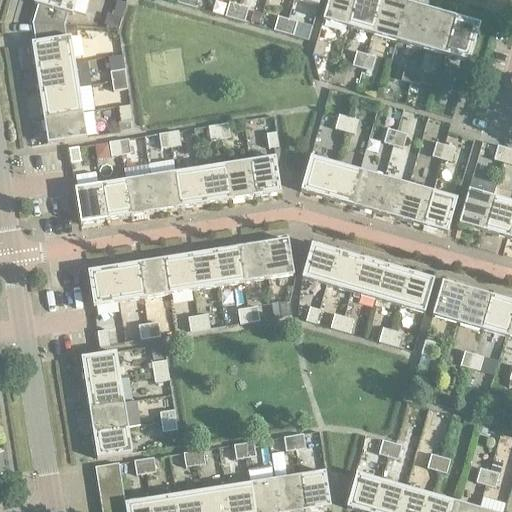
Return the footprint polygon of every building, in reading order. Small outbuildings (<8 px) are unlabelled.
[(77,0),(35,0),(34,6),(38,7),(33,26),(65,27),(68,16),(72,17),(77,0)] [(199,0),(188,0),(187,8),(196,10),(199,0)] [(320,0),(293,0),(293,1),(318,8),(320,0)] [(355,0),(329,0),(323,22),(348,29),(355,0)] [(382,0),(355,0),(348,29),(372,36),(382,0)] [(407,5),(390,0),(382,0),(372,36),(396,43),(407,5)] [(229,5),(225,19),(235,22),(239,7),(229,5)] [(431,12),(407,5),(396,43),(421,50),(431,12)] [(249,10),(239,7),(235,22),(244,24),(249,10)] [(456,19),(431,12),(421,50),(445,57),(456,19)] [(254,13),(251,24),(259,26),(262,15),(254,13)] [(107,16),(104,26),(118,30),(121,20),(107,16)] [(278,18),(274,33),(283,36),(287,21),(278,18)] [(481,26),(456,19),(445,57),(469,64),(481,26)] [(297,24),(287,21),(283,36),(293,38),(297,24)] [(65,27),(33,26),(35,44),(32,45),(36,71),(75,64),(71,39),(67,39),(65,27)] [(327,45),(317,42),(313,57),(323,60),(327,45)] [(353,68),(362,71),(366,57),(356,54),(353,68)] [(376,59),(366,57),(362,71),(372,74),(376,59)] [(79,89),(75,64),(36,71),(40,96),(79,89)] [(401,82),(411,85),(415,70),(405,68),(401,82)] [(424,73),(415,70),(411,85),(420,87),(424,73)] [(127,82),(125,72),(110,74),(112,84),(127,82)] [(128,92),(127,82),(112,84),(113,94),(128,92)] [(450,96),(460,99),(464,85),(454,82),(450,96)] [(83,114),(79,89),(40,96),(44,120),(83,114)] [(87,140),(83,114),(44,120),(48,146),(68,143),(87,140)] [(335,131),(344,134),(349,120),(339,117),(335,131)] [(358,122),(349,120),(344,134),(354,137),(358,122)] [(135,132),(133,122),(118,124),(120,134),(135,132)] [(231,141),(228,126),(218,128),(221,142),(231,141)] [(221,142),(218,128),(208,129),(211,144),(221,142)] [(384,145),(393,148),(398,134),(388,131),(384,145)] [(181,149),(179,134),(169,135),(171,150),(181,149)] [(407,136),(398,134),(393,148),(403,151),(407,136)] [(171,150),(169,135),(159,137),(161,152),(171,150)] [(279,149),(277,135),(267,136),(269,151),(279,149)] [(131,156),(129,141),(119,143),(121,158),(131,156)] [(121,158),(119,143),(109,145),(111,159),(121,158)] [(432,159),(442,162),(446,147),(436,145),(432,159)] [(456,150),(446,147),(442,162),(451,165),(456,150)] [(507,151),(498,148),(494,162),(503,165),(507,151)] [(81,164),(79,149),(69,151),(71,166),(81,164)] [(511,151),(507,151),(503,165),(511,167),(511,151)] [(281,195),(275,159),(250,163),(256,199),(281,195)] [(311,159),(301,193),(326,200),(336,166),(311,159)] [(256,199),(250,163),(225,167),(231,202),(256,199)] [(360,173),(336,166),(326,200),(350,207),(360,173)] [(231,202),(225,167),(200,171),(206,206),(231,202)] [(206,206),(200,171),(175,175),(181,211),(206,206)] [(384,180),(360,173),(350,207),(374,214),(384,180)] [(181,211),(175,175),(150,179),(156,214),(181,211)] [(156,214),(150,179),(143,180),(125,183),(131,218),(156,214)] [(408,187),(384,180),(374,214),(399,221),(408,187)] [(497,187),(472,180),(459,226),(484,233),(494,199),(497,187)] [(131,218),(125,183),(101,187),(106,222),(131,218)] [(106,222),(101,187),(75,191),(80,226),(106,222)] [(432,194),(408,187),(399,221),(423,228),(432,194)] [(458,201),(432,194),(423,228),(448,235),(458,201)] [(511,226),(511,204),(494,199),(484,233),(508,240),(511,226)] [(294,277),(289,242),(263,246),(268,281),(294,277)] [(268,281),(263,246),(238,250),(244,285),(268,281)] [(337,253),(312,246),(302,281),(327,288),(337,253)] [(244,285),(238,250),(213,254),(219,289),(244,285)] [(361,260),(337,253),(327,288),(351,295),(361,260)] [(219,289),(213,254),(188,258),(194,293),(219,289)] [(194,293),(188,258),(163,262),(169,297),(194,293)] [(385,267),(361,260),(351,295),(375,302),(385,267)] [(169,297),(163,262),(139,266),(144,301),(169,297)] [(144,301),(139,266),(114,270),(119,305),(144,301)] [(410,274),(385,267),(375,302),(400,309),(410,274)] [(119,305),(114,270),(88,274),(93,309),(119,305)] [(435,281),(410,274),(400,309),(425,316),(435,281)] [(467,291),(442,284),(432,318),(457,325),(467,291)] [(491,298),(467,291),(457,325),(481,332),(491,298)] [(511,316),(511,303),(491,298),(481,332),(506,339),(511,316)] [(292,318),(289,304),(279,305),(282,320),(292,318)] [(258,309),(248,310),(250,325),(260,323),(258,309)] [(310,309),(306,324),(316,326),(320,312),(310,309)] [(250,325),(248,310),(238,312),(240,327),(250,325)] [(334,316),(330,331),(340,333),(344,319),(334,316)] [(208,317),(198,318),(200,333),(210,331),(208,317)] [(200,333),(198,318),(188,320),(191,334),(200,333)] [(354,322),(344,319),(340,333),(350,336),(354,322)] [(158,325),(148,326),(151,341),(161,339),(158,325)] [(151,341),(148,326),(138,328),(141,342),(151,341)] [(383,330),(379,345),(388,347),(392,333),(383,330)] [(108,333),(97,334),(100,349),(110,347),(108,333)] [(402,336),(392,333),(388,347),(398,350),(402,336)] [(435,345),(425,342),(421,357),(431,359),(435,345)] [(163,348),(152,349),(154,361),(165,359),(163,348)] [(121,380),(117,354),(101,357),(81,360),(85,385),(121,380)] [(460,368),(470,371),(474,357),(464,354),(460,368)] [(484,359),(474,357),(470,371),(480,374),(484,359)] [(168,373),(166,363),(152,365),(153,375),(168,373)] [(169,382),(168,373),(153,375),(155,385),(169,382)] [(125,405),(121,380),(85,385),(89,410),(125,405)] [(128,430),(125,405),(89,410),(93,435),(128,430)] [(176,422),(174,412),(160,415),(161,425),(176,422)] [(177,432),(176,422),(161,425),(163,434),(177,432)] [(478,425),(475,433),(487,437),(488,435),(495,437),(497,430),(478,425)] [(132,455),(128,430),(93,435),(97,461),(132,455)] [(306,451),(303,437),(293,438),(296,453),(306,451)] [(296,453),(293,438),(284,440),(286,454),(296,453)] [(392,445),(383,443),(379,457),(388,460),(392,445)] [(256,459),(254,444),(244,446),(246,461),(256,459)] [(402,448),(392,445),(388,460),(398,462),(402,448)] [(246,461),(244,446),(234,447),(236,462),(246,461)] [(206,467),(203,452),(193,454),(196,468),(206,467)] [(196,468),(193,454),(183,455),(186,470),(196,468)] [(427,471),(437,473),(441,459),(431,457),(427,471)] [(450,462),(441,459),(437,473),(446,476),(450,462)] [(156,475),(154,460),(144,462),(146,476),(156,475)] [(146,476),(144,462),(134,463),(137,478),(146,476)] [(121,477),(119,466),(95,469),(97,481),(121,477)] [(476,485),(486,488),(490,473),(480,471),(476,485)] [(499,476),(490,473),(486,488),(495,490),(499,476)] [(313,511),(331,509),(325,474),(300,478),(305,511),(313,511)] [(373,511),(382,483),(357,476),(347,510),(353,511),(373,511)] [(122,489),(121,477),(97,481),(99,493),(122,489)] [(305,511),(300,478),(275,482),(279,511),(305,511)] [(279,511),(275,482),(250,486),(254,511),(279,511)] [(399,511),(406,490),(382,483),(373,511),(399,511)] [(254,511),(250,486),(225,490),(228,511),(254,511)] [(124,500),(122,489),(99,493),(101,504),(124,500)] [(228,511),(225,490),(200,494),(203,511),(228,511)] [(425,511),(430,497),(406,490),(399,511),(425,511)] [(203,511),(200,494),(175,498),(177,511),(203,511)] [(452,511),(454,504),(430,497),(425,511),(452,511)] [(177,511),(175,498),(150,501),(152,511),(177,511)] [(125,505),(124,500),(101,504),(101,511),(125,511),(126,511),(125,505)] [(152,511),(150,501),(125,505),(126,511),(125,511),(152,511)]
